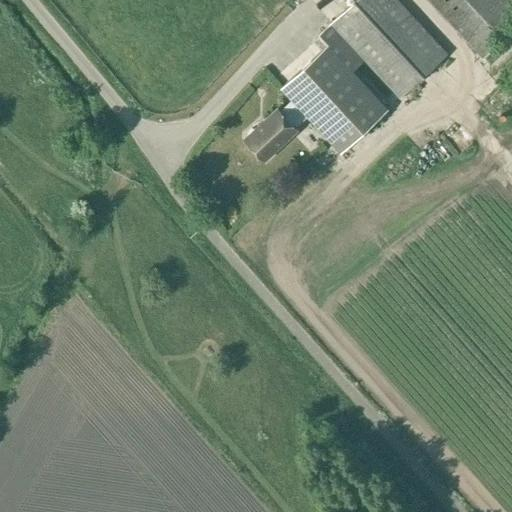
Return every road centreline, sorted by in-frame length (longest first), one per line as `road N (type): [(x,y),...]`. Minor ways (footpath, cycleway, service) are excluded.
road 1 (unclassified): [(455,511),(200,225),(159,156),(28,0)]
road 2 (track): [(313,7),(159,156)]
road 3 (track): [(408,0),(461,62),(458,94),(468,115),(511,166)]
